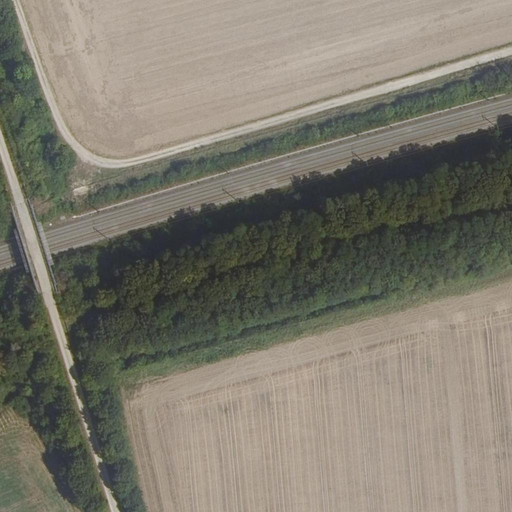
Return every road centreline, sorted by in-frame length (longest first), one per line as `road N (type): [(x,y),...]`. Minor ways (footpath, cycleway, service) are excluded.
road 1 (track): [(511,52),(114,165),(94,161),(63,127),(16,0)]
road 2 (track): [(0,147),(114,511)]
